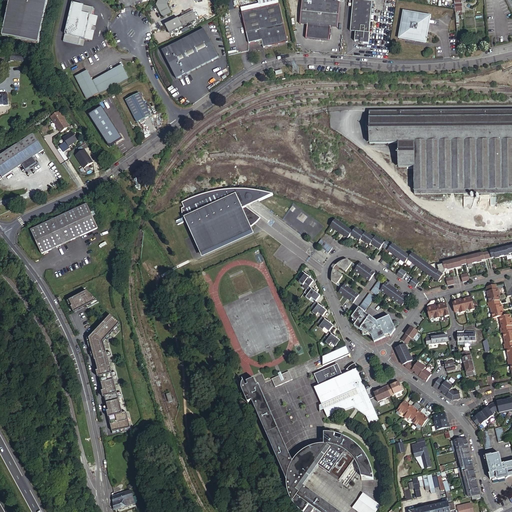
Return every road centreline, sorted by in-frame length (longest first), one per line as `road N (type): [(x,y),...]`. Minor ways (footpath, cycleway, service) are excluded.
road 1 (unclassified): [(511,54),(414,67),(308,59),(262,66),(179,124)]
road 2 (tertiary): [(102,485),(65,332),(0,233)]
road 3 (tertiary): [(102,485),(84,470),(60,360),(37,313),(0,270)]
road 4 (unclassified): [(179,124),(86,190),(0,229)]
road 5 (unclassified): [(343,323),(328,288),(332,260),(354,254),(381,270)]
